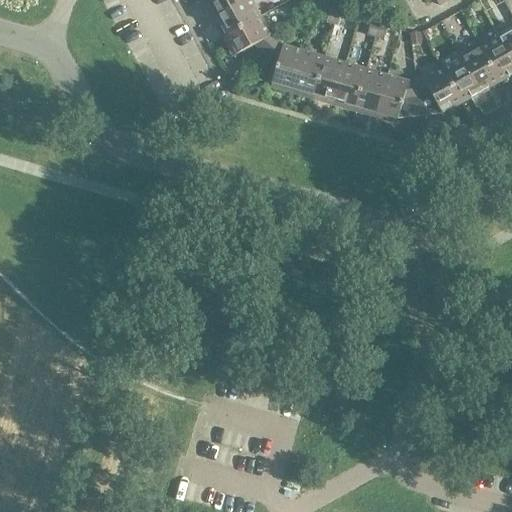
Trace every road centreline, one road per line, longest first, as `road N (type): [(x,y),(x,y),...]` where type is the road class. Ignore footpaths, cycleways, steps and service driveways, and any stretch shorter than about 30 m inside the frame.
road 1 (tertiary): [(46,49),(118,146),(393,227)]
road 2 (residential): [(379,472),(400,441),(426,350),(393,227)]
road 3 (unclassified): [(511,507),(379,472)]
road 4 (tertiary): [(393,227),(423,228),(511,181)]
